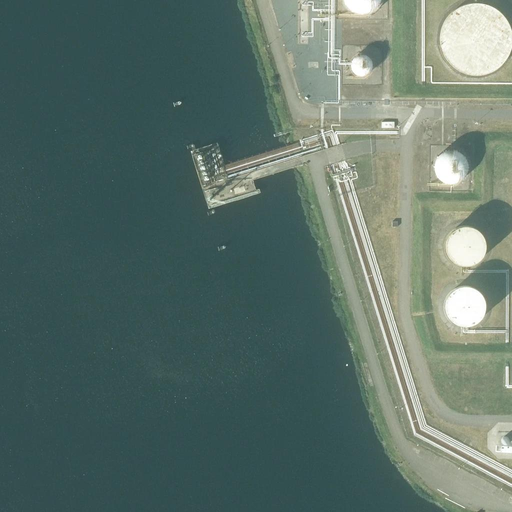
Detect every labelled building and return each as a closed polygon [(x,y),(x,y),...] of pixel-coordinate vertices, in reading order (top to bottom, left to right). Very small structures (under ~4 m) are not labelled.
[(380,0),(343,0),(344,0),(344,2),(345,4),(346,6),(347,7),(348,8),(350,9),(352,11),(353,11),(355,12),(357,13),(358,13),(360,14),(362,14),(364,14),(365,14),(367,13),(369,13),(370,12),(372,11),(374,10),(376,8),(377,7),(378,6),(379,4),(380,2),(381,1),(380,0)] [(511,39),(511,38),(511,37),(511,35),(511,33),(511,31),(510,29),(510,28),(510,27),(509,25),(508,23),(507,21),(505,18),(505,17),(503,16),(501,13),(499,11),(496,9),(494,8),(492,7),(489,6),(486,4),(484,4),(482,3),(480,3),(478,3),(476,3),(473,3),(470,3),(467,4),(465,4),(462,5),(459,7),(457,8),(454,10),(452,11),(451,13),(448,15),(447,17),(446,19),(444,21),(443,24),(442,26),(441,28),(441,30),(440,31),(440,33),(440,34),(440,37),(439,39),(440,41),(440,43),(440,45),(440,46),(441,48),(441,49),(442,52),(443,55),(444,57),(445,59),(447,62),(449,63),(450,65),(453,67),(455,69),(457,70),(459,71),(462,72),(464,73),(466,74),(469,75),(472,75),(474,75),(476,75),(480,75),(483,74),(486,74),(488,73),(490,72),(492,71),(494,70),(496,69),(499,67),(501,64),(504,62),(505,60),(506,59),(508,56),(509,54),(509,52),(510,50),(511,48),(511,47),(511,45),(511,43),(511,42),(511,39)] [(353,58),(353,59),(352,60),(351,61),(351,62),(351,63),(351,64),(350,65),(350,66),(351,67),(351,68),(351,70),(352,71),(352,72),(353,73),(354,73),(355,74),(356,75),(357,76),(358,76),(360,76),(361,76),(362,76),(364,76),(365,76),(366,75),(367,75),(368,74),(369,74),(370,72),(371,71),(371,70),(372,69),(372,68),(372,67),(372,66),(372,65),(372,63),(372,62),(371,60),(370,59),(369,57),(367,56),(366,55),(365,55),(364,55),(362,54),(360,55),(358,55),(357,55),(356,56),(355,56),(355,57),(354,57),(353,58)] [(466,174),(467,173),(467,171),(468,169),(468,168),(468,165),(467,164),(467,163),(467,162),(467,161),(466,160),(465,159),(465,157),(464,156),(462,155),(461,154),(460,153),(458,152),(457,151),(454,150),(452,150),(450,150),(449,150),(446,151),(445,151),(444,152),(442,152),(440,153),(439,154),(438,155),(437,157),(436,158),(435,160),(434,162),(434,163),(434,164),(434,165),(434,167),(434,168),(434,169),(434,170),(434,172),(435,173),(435,175),(436,176),(437,177),(438,178),(439,179),(440,180),(441,181),(442,182),(444,183),(445,183),(446,184),(448,184),(450,184),(451,184),(453,184),(454,184),(456,183),(457,183),(459,182),(460,181),(461,181),(462,180),(463,179),(465,177),(465,176),(466,174)] [(246,191),(244,185),(233,188),(235,194),(246,191)] [(446,250),(446,251),(446,252),(446,253),(447,254),(448,256),(449,257),(450,259),(451,260),(452,261),(454,263),(455,263),(457,264),(459,265),(461,266),(463,266),(464,266),(466,266),(468,266),(470,265),(472,265),(473,264),(475,263),(477,262),(479,261),(480,260),(481,258),(482,257),(482,256),(483,254),(484,253),(484,252),(484,250),(485,249),(485,247),(485,246),(485,245),(484,243),(484,242),(484,241),(483,240),(483,238),(483,237),(482,237),(481,235),(480,234),(479,233),(478,231),(476,230),(474,229),(472,228),(471,228),(469,227),(468,227),(466,227),(464,227),(462,227),(461,227),(458,228),(456,229),(454,230),(452,231),(451,233),(450,234),(449,236),(447,238),(447,239),(446,240),(446,241),(446,243),(446,244),(445,245),(445,247),(445,248),(446,249),(446,250)] [(483,312),(484,310),(484,309),(484,307),(484,306),(484,305),(484,304),(484,302),(484,301),(483,299),(483,297),(482,297),(482,295),(481,294),(480,293),(478,291),(477,290),(475,289),(474,288),(471,287),(469,286),(468,286),(465,286),(464,286),(461,286),(460,286),(458,287),(455,288),(454,289),(452,290),(450,292),(449,293),(448,295),(447,297),(446,299),(446,301),(445,301),(445,303),(445,305),(445,307),(445,309),(445,310),(446,312),(446,313),(448,315),(449,317),(450,318),(451,320),(453,321),(454,322),(455,323),(457,323),(458,324),(461,325),(462,325),(464,325),(466,325),(468,325),(470,324),(471,324),(473,323),(474,323),(476,321),(478,320),(479,319),(480,318),(481,317),(481,316),(482,315),(483,313),(483,312)]
